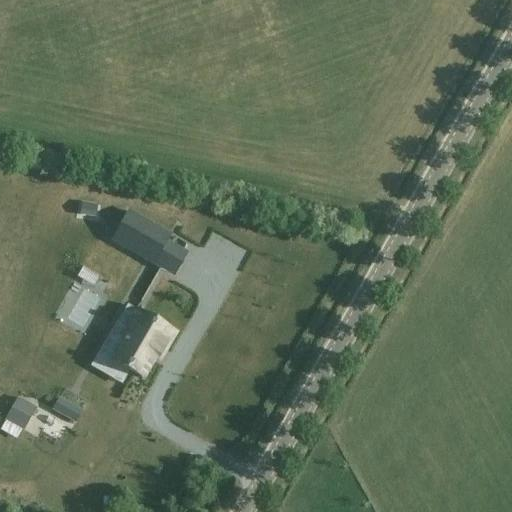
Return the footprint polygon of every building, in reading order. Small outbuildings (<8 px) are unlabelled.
[(129,213),(113,241),(155,264),(170,237),(129,213)] [(131,330),(112,362),(143,380),(155,358),(158,359),(163,349),(166,350),(175,334),(128,306),(118,323),(131,330)] [(71,407),(66,417),(76,423),(82,413),(71,407)] [(109,433),(132,445),(143,423),(121,411),(109,433)] [(92,511),(111,479),(103,475),(120,445),(86,426),(47,495),(77,511),(92,511)] [(151,511),(154,511),(188,454),(157,436),(141,465),(145,468),(128,499),(151,511)]
